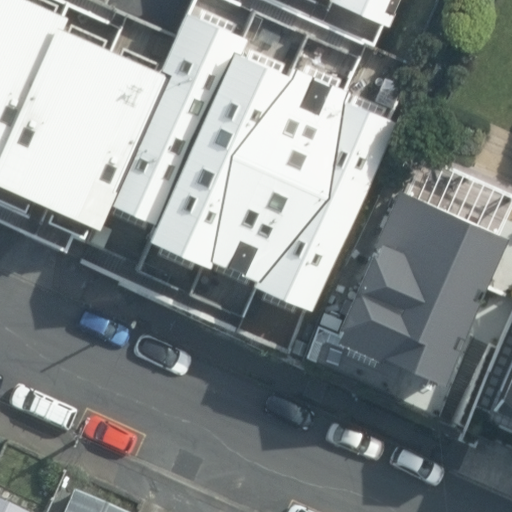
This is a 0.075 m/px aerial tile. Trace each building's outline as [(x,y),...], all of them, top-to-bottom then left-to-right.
[(237,26),(177,0),(175,0),(150,59),(52,16),(58,4),(49,0),(0,0),(0,212),(283,337),(384,107),(231,40),(237,26)] [(357,0),(397,16),(403,0),(357,0)] [(506,235),(393,183),(326,326),(439,379),(506,235)] [(511,355),(491,404),(484,420),(511,431),(511,355)] [(136,511),(137,511),(68,482),(54,511),(136,511)] [(0,511),(26,511),(27,511),(0,499),(0,511)]
